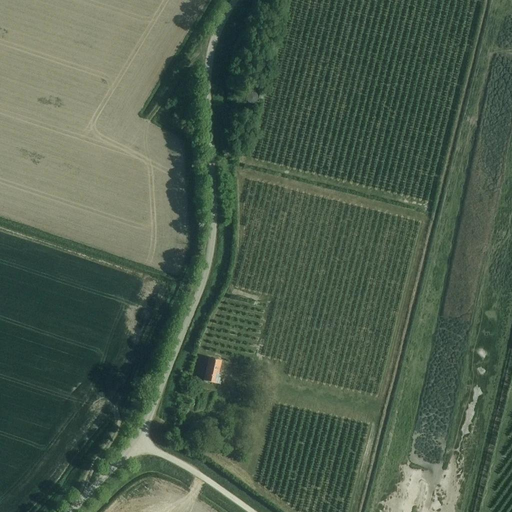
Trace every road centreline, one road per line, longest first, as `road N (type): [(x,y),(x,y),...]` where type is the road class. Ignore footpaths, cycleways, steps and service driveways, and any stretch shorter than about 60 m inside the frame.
road 1 (unclassified): [(141,444),(211,248),(207,71),(234,0)]
road 2 (unclassified): [(141,444),(249,511)]
